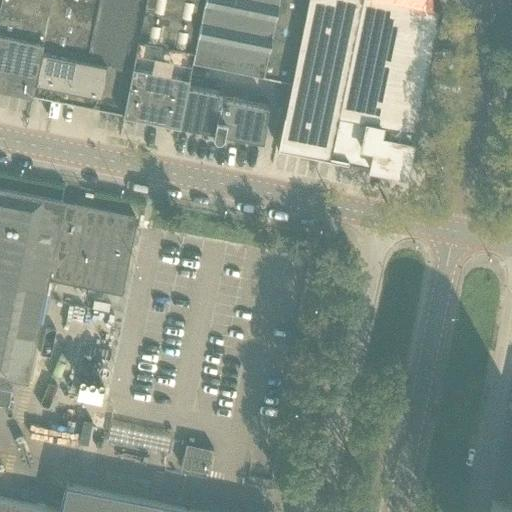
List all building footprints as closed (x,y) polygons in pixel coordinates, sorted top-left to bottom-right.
[(0,0),(0,89),(0,88),(2,81),(15,83),(14,88),(28,91),(28,92),(30,93),(33,79),(49,0),(0,0)] [(120,111),(143,0),(49,0),(33,79),(30,93),(44,95),(47,82),(98,92),(95,106),(120,111)] [(143,0),(121,108),(120,111),(123,112),(155,119),(177,123),(185,83),(190,58),(203,0),(143,0)] [(203,0),(190,58),(287,79),(303,0),(203,0)] [(288,79),(275,143),(326,154),(328,154),(329,152),(330,152),(344,155),(343,158),(402,169),(411,127),(415,128),(440,4),(429,2),(428,0),(303,0),(287,79),(288,79)] [(217,90),(185,83),(177,123),(210,130),(210,131),(210,132),(211,134),(211,135),(212,135),(214,136),(215,136),(216,136),(217,136),(218,136),(219,135),(220,134),(220,133),(220,132),(259,140),(266,104),(216,94),(217,90)] [(0,373),(12,376),(25,378),(35,329),(42,295),(43,289),(46,277),(105,289),(120,292),(120,289),(131,237),(135,217),(120,214),(120,215),(53,201),(53,200),(0,189),(0,373)] [(184,444),(179,467),(208,473),(213,450),(184,444)] [(0,511),(201,511),(64,484),(59,509),(0,497),(0,511)] [(493,495),(489,511),(511,511),(511,490),(511,493),(511,492),(511,494),(511,495),(511,499),(510,499),(509,499),(493,495)]
